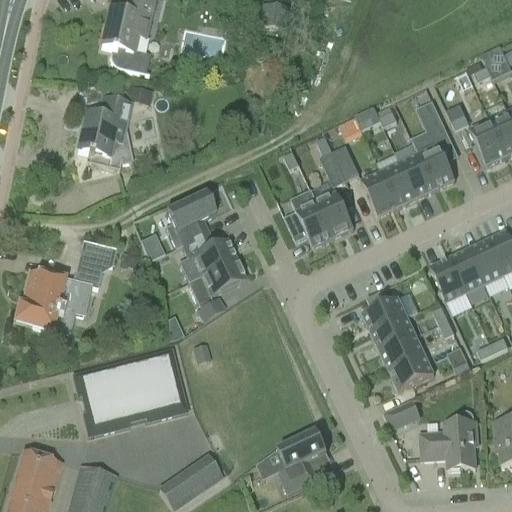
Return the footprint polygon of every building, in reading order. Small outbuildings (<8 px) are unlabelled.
[(109,58),(109,63),(109,66),(110,69),(112,72),(114,74),(117,74),(144,81),(148,61),(132,57),(135,42),(143,44),(151,8),(125,2),(121,21),(108,18),(100,53),(110,56),(109,58)] [(263,43),(261,58),(274,60),(277,46),(263,43)] [(505,70),(500,61),(487,67),(491,76),(505,70)] [(490,84),(488,78),(486,74),(473,81),(477,90),(490,84)] [(76,158),(86,160),(86,163),(89,163),(91,173),(96,172),(118,177),(120,167),(131,165),(124,128),(127,112),(102,106),(97,125),(84,122),(76,158)] [(431,108),(415,116),(431,149),(434,148),(447,142),(443,133),(431,108)] [(459,112),(445,118),(451,129),(455,138),(468,132),(464,123),(459,112)] [(373,115),(354,124),(361,138),(380,129),(378,126),(375,119),(373,115)] [(511,160),(511,127),(508,118),(488,128),(505,163),(511,160)] [(392,119),(378,126),(380,129),(383,134),(396,128),(392,119)] [(505,163),(488,128),(469,137),(486,173),(505,163)] [(454,187),(437,152),(418,161),(435,196),(454,187)] [(346,189),(360,183),(345,153),(332,159),(342,180),(346,189)] [(298,173),(292,159),(283,164),(289,177),(298,173)] [(342,180),(332,159),(319,166),(333,195),(346,189),(342,180)] [(435,196),(418,161),(399,170),(416,206),(435,196)] [(416,206),(399,170),(380,179),(397,215),(416,206)] [(397,215),(380,179),(360,188),(377,224),(397,215)] [(333,245),(316,209),(310,197),(289,206),(295,219),(283,224),(295,249),(307,244),(312,254),(333,245)] [(353,235),(336,199),(316,209),(333,245),(353,235)] [(195,230),(213,222),(203,200),(164,219),(170,231),(164,234),(174,256),(180,253),(180,252),(201,242),(195,230)] [(511,279),(511,251),(506,238),(487,247),(504,283),(511,279)] [(186,265),(177,270),(186,289),(234,266),(225,246),(212,252),(206,240),(201,242),(180,252),(180,253),(186,265)] [(153,241),(138,248),(146,269),(162,261),(153,241)] [(504,283),(487,247),(468,256),(485,292),(504,283)] [(70,289),(96,296),(103,270),(110,271),(114,256),(96,251),(93,262),(78,258),(70,289)] [(485,292),(468,256),(448,265),(465,301),(485,292)] [(465,301),(448,265),(429,274),(446,310),(465,301)] [(196,309),(244,287),(234,266),(186,289),(196,309)] [(18,311),(14,328),(33,333),(49,337),(67,342),(72,321),(81,323),(89,294),(70,289),(71,288),(28,277),(20,311),(18,311)] [(382,308),(378,299),(365,305),(369,314),(382,308)] [(370,341),(406,324),(397,304),(361,321),(370,341)] [(203,329),(223,316),(216,305),(195,318),(203,329)] [(447,328),(441,314),(432,318),(438,332),(447,328)] [(379,360),(415,343),(406,324),(370,341),(379,360)] [(454,341),(448,328),(439,332),(445,345),(454,341)] [(388,379),(424,362),(415,343),(379,360),(388,379)] [(503,346),(490,352),(494,361),(507,355),(503,346)] [(490,352),(476,358),(481,367),(494,361),(490,352)] [(186,419),(170,357),(71,382),(76,405),(80,404),(84,420),(80,421),(86,444),(128,433),(127,429),(143,425),(144,429),(186,419)] [(397,398),(433,381),(424,362),(388,379),(397,398)] [(457,382),(470,376),(465,366),(453,373),(457,382)] [(420,426),(411,407),(382,421),(391,439),(420,426)] [(473,453),(473,444),(476,443),(475,429),(473,429),(473,425),(473,423),(471,421),(469,419),(466,418),(464,418),(462,418),(459,420),(457,422),(457,424),(457,427),(457,430),(443,431),(444,439),(419,441),(419,448),(421,468),(446,466),(447,477),(475,475),(473,453)] [(511,421),(510,425),(510,427),(494,428),(495,441),(496,461),(500,461),(501,473),(510,473),(510,475),(511,475),(511,421)] [(326,460),(316,439),(277,457),(282,469),(275,473),(279,481),(278,481),(287,500),(316,487),(308,469),(326,460)] [(5,511),(47,511),(60,469),(22,458),(5,511)] [(157,492),(170,511),(177,511),(223,482),(208,458),(157,492)] [(80,472),(68,511),(105,511),(114,482),(80,472)]
